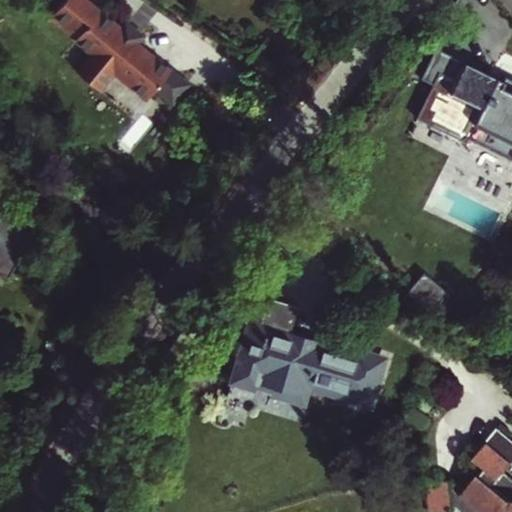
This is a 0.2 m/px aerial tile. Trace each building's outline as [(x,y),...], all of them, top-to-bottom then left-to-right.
[(170,105),(185,88),(136,45),(134,43),(131,46),(119,34),(121,32),(119,30),(85,0),(64,0),(52,13),(59,20),(57,22),(68,32),(70,29),(77,35),(74,37),(91,52),(74,69),(95,88),(112,71),(144,100),(154,90),(170,105)] [(131,46),(134,43),(136,45),(143,36),(127,21),(119,30),(121,32),(119,34),(131,46)] [(511,89),(465,62),(450,90),(482,107),(474,121),(504,137),(506,143),(511,146),(511,89)] [(0,268),(8,272),(36,215),(0,196),(0,268)] [(246,320),(229,376),(249,382),(253,371),(300,385),(301,381),(363,399),(375,358),(351,351),(350,354),(311,343),(312,338),(283,329),(246,320)] [(511,332),(502,334),(503,338),(504,345),(504,349),(511,347),(511,332)] [(511,458),(492,441),(475,459),(504,477),(511,466),(511,458)] [(462,494),(485,511),(506,511),(511,498),(481,471),(462,494)]
